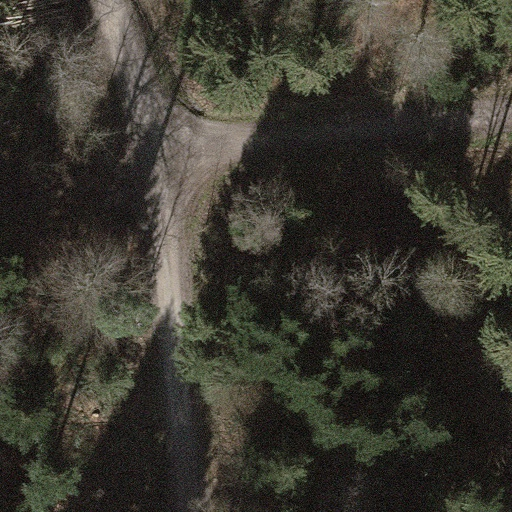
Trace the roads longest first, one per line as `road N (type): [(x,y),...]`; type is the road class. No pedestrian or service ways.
road 1 (track): [(158,166),(511,119)]
road 2 (track): [(158,166),(188,511)]
road 3 (track): [(106,0),(158,166)]
road 4 (track): [(158,166),(0,199)]
